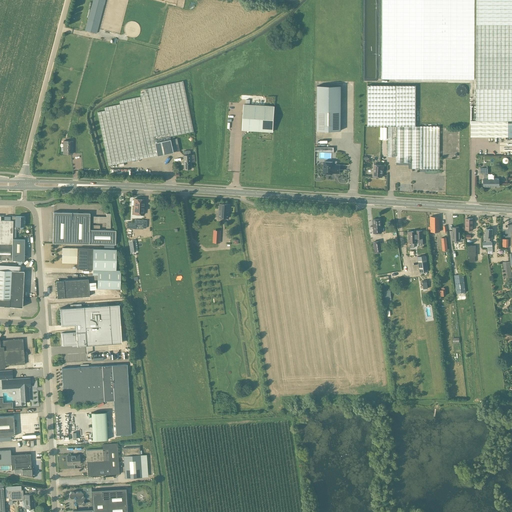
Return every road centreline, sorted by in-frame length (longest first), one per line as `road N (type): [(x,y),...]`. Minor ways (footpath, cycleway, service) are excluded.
road 1 (secondary): [(511,210),(109,185)]
road 2 (unclassified): [(55,511),(43,324)]
road 3 (unclassified): [(24,181),(67,0)]
road 4 (unclassified): [(43,324),(34,211),(0,203)]
